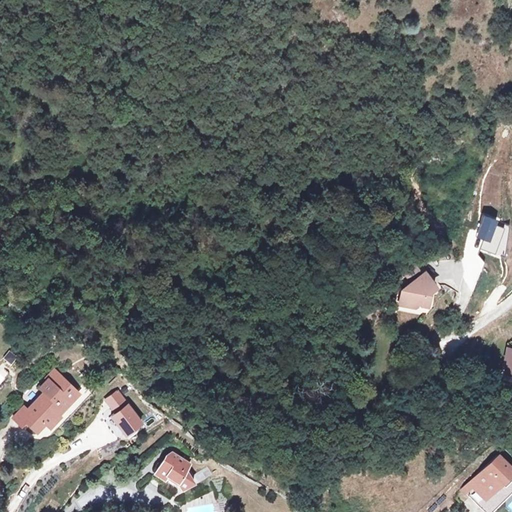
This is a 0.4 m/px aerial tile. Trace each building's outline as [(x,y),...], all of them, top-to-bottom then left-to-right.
[(426,274),(403,293),(407,296),(405,308),(416,310),(420,306),(429,307),(430,296),(426,296),(427,290),(431,290),(435,287),(426,274)] [(56,424),(78,404),(58,382),(52,388),(54,390),(43,400),(48,405),(32,420),(28,417),(15,429),(22,436),(28,431),(31,436),(40,428),(47,436),(49,438),(60,428),(56,424)] [(109,419),(127,441),(146,426),(117,389),(102,401),(113,415),(109,419)] [(40,428),(31,436),(39,444),(47,436),(40,428)] [(188,455),(169,446),(164,450),(163,451),(165,454),(161,457),(156,468),(166,473),(168,468),(179,474),(183,480),(195,473),(188,461),(188,455)] [(511,470),(494,453),(470,477),(485,491),(495,481),(505,491),(511,483),(511,470)] [(470,477),(460,487),(468,495),(485,511),(505,491),(495,481),(485,491),(470,477)]
